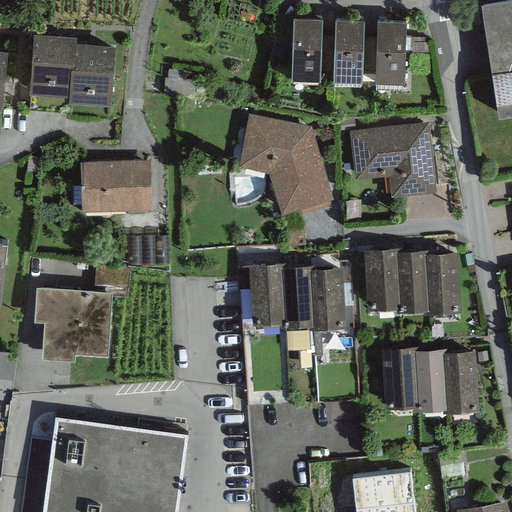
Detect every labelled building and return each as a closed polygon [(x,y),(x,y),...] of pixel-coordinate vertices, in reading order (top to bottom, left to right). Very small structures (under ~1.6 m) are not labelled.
[(511,0),(487,0),(481,1),(498,114),(511,111),(511,0)] [(321,17),(293,16),(290,76),(319,77),(321,17)] [(364,19),(336,18),(333,78),(361,79),(364,19)] [(406,20),(377,19),(375,80),(403,81),(406,20)] [(73,40),(76,40),(76,34),(34,30),(29,89),(69,92),(73,40)] [(76,40),(73,40),(69,92),(68,97),(111,101),(115,43),(76,40)] [(311,124),(248,111),(239,164),(269,168),(280,210),(298,206),(300,212),(330,203),(328,196),(332,195),(311,124)] [(428,120),(349,129),(355,177),(389,173),(391,193),(436,188),(428,120)] [(150,156),(80,159),(82,208),(152,205),(150,156)] [(395,248),(398,248),(398,245),(363,247),(367,308),(399,306),(395,248)] [(398,248),(395,248),(399,306),(399,309),(423,308),(428,307),(424,251),(428,250),(428,246),(398,248)] [(428,250),(424,251),(428,307),(423,308),(424,312),(461,309),(456,248),(428,250)] [(280,262),(283,262),(282,259),(247,261),(251,322),(283,320),(280,262)] [(283,262),(280,262),(283,320),(284,323),(308,322),(313,322),(309,265),(313,265),(312,260),(283,262)] [(313,265),(309,265),(313,322),(308,322),(308,326),(345,323),(341,262),(313,265)] [(112,289),(36,285),(35,319),(45,319),(43,355),(74,356),(74,350),(109,351),(112,289)] [(413,346),(416,346),(416,343),(381,345),(385,406),(417,404),(413,346)] [(416,346),(413,346),(417,404),(417,407),(442,406),(447,406),(443,349),(446,349),(446,344),(416,346)] [(446,349),(443,349),(447,406),(442,406),(442,410),(479,407),(475,346),(446,349)] [(0,374),(18,377),(22,352),(0,348),(0,374)] [(175,511),(186,431),(55,413),(41,511),(175,511)] [(422,511),(417,462),(345,470),(350,511),(422,511)] [(508,511),(506,499),(456,507),(456,511),(508,511)]
